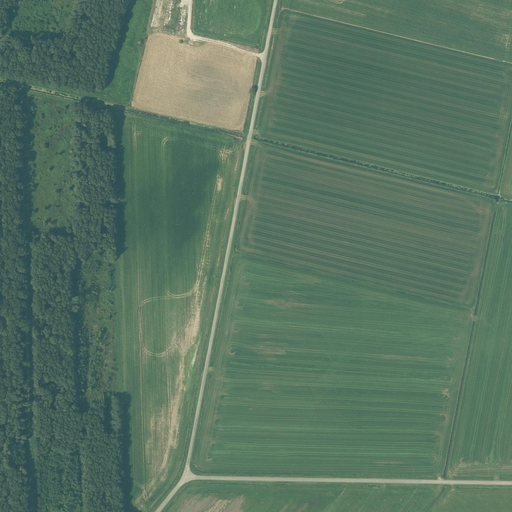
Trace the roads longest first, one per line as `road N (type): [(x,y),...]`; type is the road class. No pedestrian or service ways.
road 1 (unclassified): [(186,476),(276,0)]
road 2 (unclassified): [(511,483),(186,476)]
